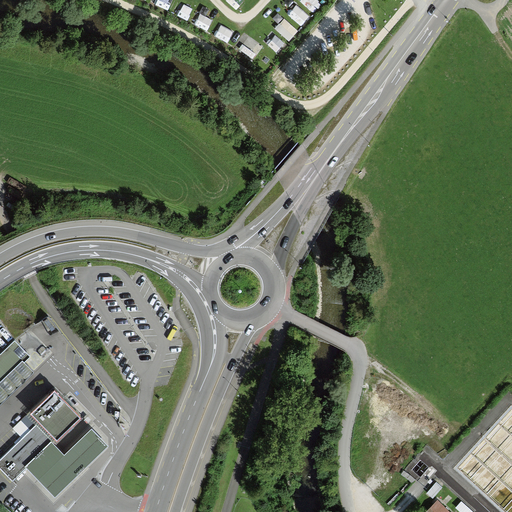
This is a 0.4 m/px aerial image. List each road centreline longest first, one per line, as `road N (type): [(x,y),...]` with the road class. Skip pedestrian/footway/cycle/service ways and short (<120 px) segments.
road 1 (track): [(412,0),(332,92),(315,104),(293,105),(215,52),(106,0)]
road 2 (secondary): [(294,207),(445,0)]
road 3 (track): [(142,404),(119,399),(56,315),(0,204)]
road 4 (motorway): [(236,256),(99,230),(51,236),(0,259)]
road 5 (secondary): [(175,511),(254,319)]
road 6 (motorway): [(133,254),(179,281),(198,305),(207,333),(199,391)]
road 7 (motorway): [(0,281),(69,251),(133,254)]
road 8 (secondary): [(199,391),(155,511)]
